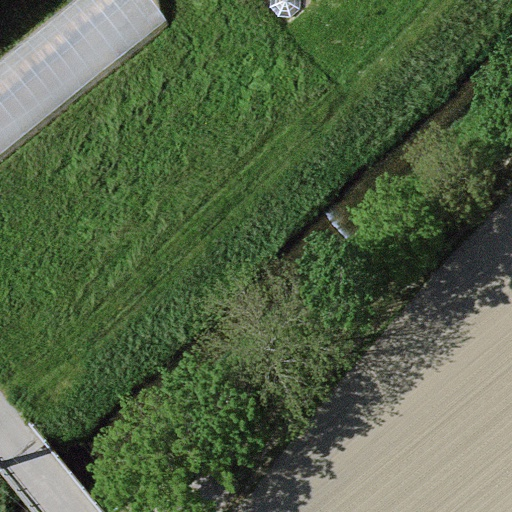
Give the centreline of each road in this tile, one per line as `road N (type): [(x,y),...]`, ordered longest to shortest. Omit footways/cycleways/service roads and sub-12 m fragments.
road 1 (track): [(0,324),(341,0)]
road 2 (track): [(172,511),(511,187)]
